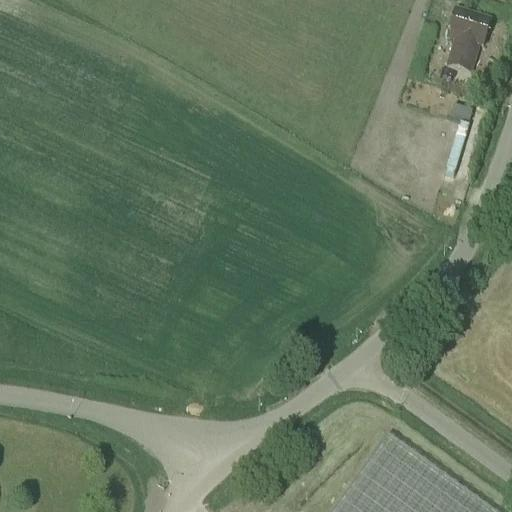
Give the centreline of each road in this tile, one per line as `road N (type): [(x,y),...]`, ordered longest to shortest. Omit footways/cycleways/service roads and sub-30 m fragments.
road 1 (unclassified): [(354,368),(459,261),(511,136)]
road 2 (unclassified): [(227,463),(119,420),(0,396)]
road 3 (unclassified): [(354,368),(511,481)]
road 4 (unclassified): [(227,463),(354,368)]
